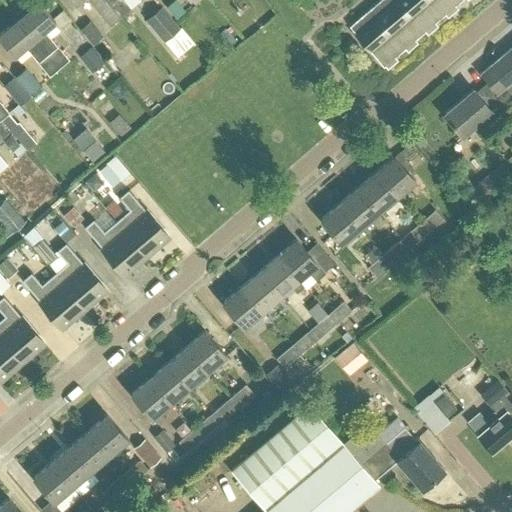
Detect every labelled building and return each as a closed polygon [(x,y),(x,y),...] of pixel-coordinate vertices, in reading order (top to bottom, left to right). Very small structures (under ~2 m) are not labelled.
[(107,0),(99,0),(94,5),(110,25),(120,16),(107,0)] [(107,0),(120,16),(130,8),(123,0),(107,0)] [(377,0),(349,25),(355,32),(383,65),(384,64),(387,67),(397,58),(395,55),(405,47),(407,50),(417,41),(415,38),(425,30),(427,33),(437,24),(435,21),(445,13),(447,16),(458,7),(455,4),(459,0),(377,0)] [(38,1),(18,18),(35,38),(43,48),(59,67),(69,59),(44,30),(55,21),(38,1)] [(162,5),(145,19),(163,41),(165,40),(180,27),(162,5)] [(18,18),(0,33),(0,38),(14,55),(27,45),(35,55),(34,56),(49,75),(59,67),(43,48),(35,38),(18,18)] [(91,21),(81,29),(94,45),(104,36),(91,21)] [(180,27),(165,40),(179,57),(194,44),(180,27)] [(473,87),(443,112),(462,134),(492,109),(491,108),(510,91),(505,86),(511,80),(511,44),(481,71),(489,81),(477,92),(473,87)] [(91,47),(80,56),(93,71),(104,62),(91,47)] [(0,81),(17,101),(28,92),(10,72),(0,81)] [(0,118),(1,120),(8,114),(9,113),(0,101),(0,118)] [(16,123),(8,114),(1,120),(27,150),(36,143),(18,122),(16,123)] [(122,117),(113,125),(122,136),(131,128),(122,117)] [(95,140),(84,150),(94,161),(105,151),(95,140)] [(376,170),(397,195),(415,179),(394,154),(376,170)] [(511,172),(502,161),(468,190),(478,202),(511,172)] [(111,185),(119,179),(106,162),(98,169),(111,185)] [(357,186),(379,211),(397,195),(376,170),(357,186)] [(340,201),(361,226),(379,211),(357,186),(340,201)] [(115,220),(145,254),(167,235),(127,189),(117,197),(128,209),(115,220)] [(0,199),(0,238),(0,239),(22,220),(3,197),(0,199)] [(321,217),(342,242),(361,226),(340,201),(321,217)] [(434,209),(419,221),(427,230),(441,218),(434,209)] [(83,226),(123,273),(145,254),(115,220),(103,230),(92,218),(83,226)] [(419,221),(401,237),(409,246),(411,245),(427,230),(419,221)] [(401,237),(384,252),(392,261),(409,246),(401,237)] [(42,238),(33,245),(40,254),(49,247),(42,238)] [(277,254),(299,279),(317,263),(296,238),(277,254)] [(53,273),(83,307),(105,288),(65,242),(55,250),(66,262),(53,273)] [(384,252),(366,266),(375,276),(392,261),(384,252)] [(258,270),(280,295),(299,279),(277,254),(258,270)] [(15,269),(5,256),(0,260),(0,271),(5,278),(15,269)] [(240,286),(261,311),(280,295),(258,270),(240,286)] [(21,280),(61,326),(83,307),(53,273),(40,284),(30,272),(21,280)] [(222,300),(244,326),(261,311),(240,286),(222,300)] [(0,318),(0,336),(20,361),(42,342),(2,295),(0,297),(0,311),(4,315),(0,318)] [(342,300),(327,312),(335,322),(350,309),(342,300)] [(327,312),(308,328),(316,338),(335,322),(327,312)] [(308,328),(289,344),(297,354),(316,338),(308,328)] [(185,345),(206,370),(225,354),(204,329),(185,345)] [(0,378),(20,361),(0,336),(0,378)] [(289,344),(274,357),(282,367),(283,366),(297,354),(289,344)] [(167,360),(188,385),(206,370),(185,345),(167,360)] [(336,360),(347,373),(365,359),(354,345),(336,360)] [(149,376),(170,401),(188,385),(167,360),(149,376)] [(264,373),(279,391),(291,382),(276,363),(264,373)] [(130,392),(151,417),(170,401),(149,376),(130,392)] [(498,378),(480,392),(500,416),(478,434),(492,451),(511,433),(511,416),(508,412),(511,409),(511,404),(503,393),(508,390),(498,378)] [(245,383),(229,396),(237,406),(252,393),(245,383)] [(454,407),(442,393),(440,394),(437,390),(429,396),(444,415),(454,407)] [(229,396),(211,412),(219,421),(236,407),(237,406),(229,396)] [(260,511),(342,511),(378,482),(374,477),(397,458),(421,487),(444,467),(416,434),(413,437),(403,426),(384,441),(367,421),(342,443),(308,403),(230,469),(264,509),(260,511)] [(211,412),(193,427),(200,436),(219,421),(211,412)] [(88,429),(109,454),(128,438),(106,413),(88,429)] [(158,424),(150,431),(163,447),(172,440),(158,424)] [(193,427),(174,443),(182,452),(200,436),(193,427)] [(69,445),(90,470),(109,454),(88,429),(69,445)] [(129,443),(146,463),(157,453),(141,434),(129,443)] [(50,461),(72,486),(90,470),(69,445),(50,461)] [(139,458),(123,471),(131,480),(147,467),(139,458)] [(33,476),(54,501),(72,486),(50,461),(33,476)] [(123,471),(105,487),(113,496),(131,480),(123,471)] [(105,487),(86,503),(94,511),(117,511),(108,501),(113,496),(105,487)] [(190,511),(203,511),(186,491),(178,497),(190,511)] [(0,504),(0,511),(22,511),(9,496),(0,504)]
